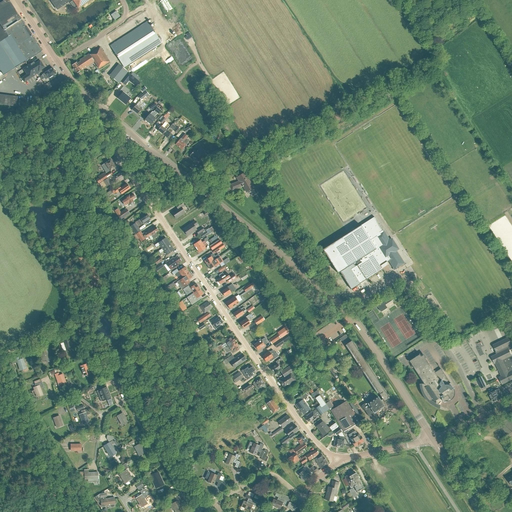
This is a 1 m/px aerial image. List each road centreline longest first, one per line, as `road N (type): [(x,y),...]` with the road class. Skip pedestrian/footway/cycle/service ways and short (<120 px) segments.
road 1 (primary): [(130,133),(345,309),(432,440)]
road 2 (residential): [(336,458),(306,434),(120,162),(118,149),(130,133)]
road 3 (primary): [(16,0),(67,77),(130,133)]
road 4 (residential): [(483,419),(397,273)]
road 5 (residential): [(127,400),(73,328),(0,354)]
road 6 (residential): [(194,511),(127,400)]
